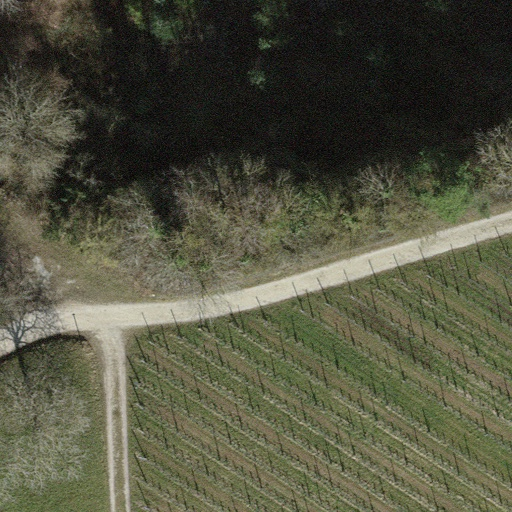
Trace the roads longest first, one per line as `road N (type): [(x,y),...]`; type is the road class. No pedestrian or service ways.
road 1 (track): [(511,227),(228,303),(37,323),(0,342)]
road 2 (track): [(125,511),(112,319)]
